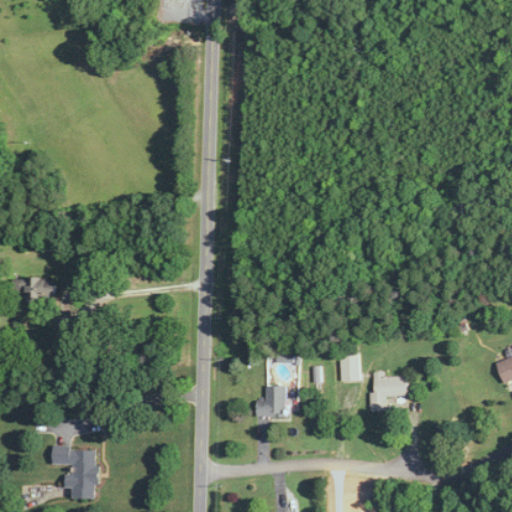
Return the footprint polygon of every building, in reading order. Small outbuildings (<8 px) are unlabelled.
[(59,290),(48,290),(48,279),(17,279),(16,298),(25,298),(25,304),(37,304),(37,308),(58,308),(59,290)] [(342,355),(343,382),(363,381),(362,354),(342,355)] [(511,357),(498,362),(506,385),(511,383),(511,357)] [(411,396),(411,376),(387,377),(386,372),(376,372),(377,392),(373,392),(373,412),(388,411),(388,397),(411,396)] [(289,387),(269,386),(268,402),(259,402),(259,417),(288,417),(289,387)] [(99,451),(73,450),(73,446),(56,446),(55,465),(75,465),(75,475),(68,475),(68,488),(75,488),(75,498),(98,499),(98,486),(102,486),(102,466),(99,466),(99,451)]
